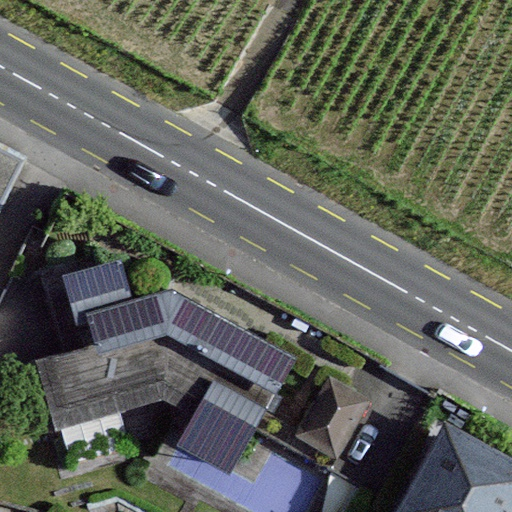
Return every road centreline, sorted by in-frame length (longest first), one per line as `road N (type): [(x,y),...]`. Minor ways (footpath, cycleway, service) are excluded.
road 1 (primary): [(67,104),(511,351)]
road 2 (residential): [(67,104),(0,249)]
